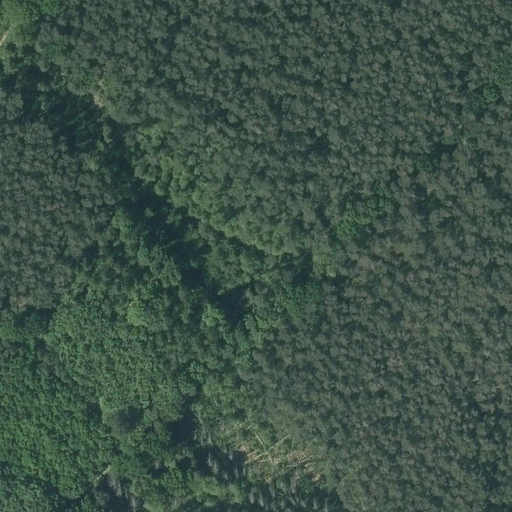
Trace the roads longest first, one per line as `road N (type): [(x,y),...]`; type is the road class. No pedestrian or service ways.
road 1 (track): [(511,71),(64,511)]
road 2 (track): [(130,446),(0,306)]
